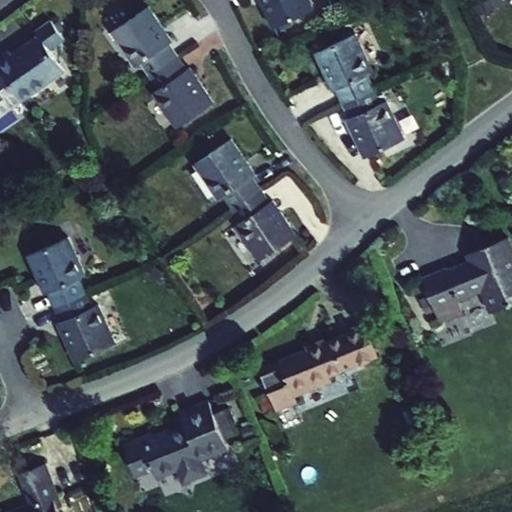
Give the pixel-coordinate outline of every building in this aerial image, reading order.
[(262,0),(275,27),(313,9),(308,0),(262,0)] [(178,57),(169,44),(172,42),(148,8),(113,32),(136,66),(141,62),(150,75),(178,57)] [(0,57),(0,66),(24,100),(65,71),(50,51),(65,41),(51,21),(36,32),(39,36),(11,56),(8,52),(0,57)] [(356,35),(316,53),(334,92),(338,89),(344,104),(374,90),(367,75),(374,73),(356,35)] [(178,57),(150,75),(159,88),(153,93),(177,127),(213,103),(190,67),(187,69),(178,57)] [(0,116),(24,100),(0,66),(0,116)] [(374,90),(344,104),(351,118),(347,120),(365,158),(405,138),(387,101),(380,104),(374,90)] [(252,176),(255,174),(232,139),(195,164),(219,199),(224,195),(232,207),(260,188),(252,176)] [(242,221),(236,225),(260,260),(296,235),(272,199),(269,201),(260,188),(232,207),(242,221)] [(48,291),(55,306),(86,292),(79,278),(85,275),(69,237),(29,254),(46,292),(48,291)] [(511,305),(511,246),(509,239),(481,250),(484,256),(471,262),(449,271),(449,269),(423,279),(436,310),(439,309),(443,322),(464,313),(459,301),(484,291),(493,314),(511,305)] [(86,292),(55,306),(62,321),(58,322),(75,360),(115,343),(98,305),(92,307),(86,292)] [(308,350),(260,369),(276,410),(298,401),(295,395),(332,380),(330,375),(379,356),(367,326),(327,342),(326,338),(307,346),(308,350)] [(233,437),(226,419),(217,422),(214,414),(208,401),(181,412),(186,424),(153,437),(152,433),(124,444),(133,468),(150,461),(154,470),(157,478),(179,470),(184,483),(208,474),(202,460),(229,449),(225,440),(233,437)] [(223,411),(214,414),(217,422),(226,419),(223,411)] [(150,461),(133,468),(137,476),(154,470),(150,461)] [(62,506),(46,463),(18,474),(31,505),(20,509),(19,507),(5,511),(58,511),(57,507),(62,506)]
